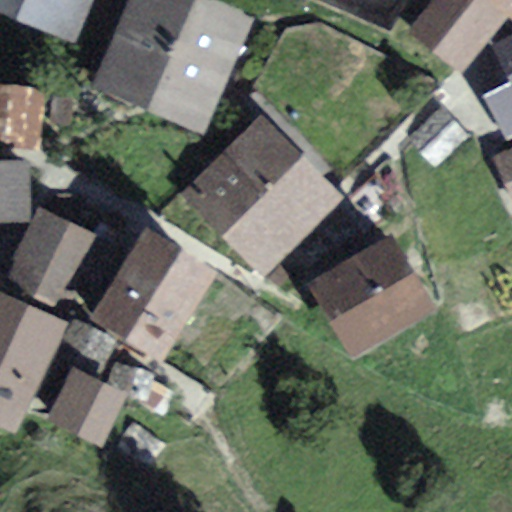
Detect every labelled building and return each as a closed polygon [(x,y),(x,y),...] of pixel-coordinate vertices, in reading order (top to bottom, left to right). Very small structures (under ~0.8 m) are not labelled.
[(88,0),(0,0),(0,4),(73,36),(88,0)] [(247,15),(211,0),(130,0),(95,84),(199,128),(247,15)] [(511,0),(434,0),(413,29),(462,65),(504,8),(511,13),(511,0)] [(511,32),(494,42),(511,75),(511,81),(489,94),(509,132),(511,130),(511,32)] [(41,89),(0,85),(0,145),(37,148),(41,89)] [(441,105),(406,138),(432,165),(467,132),(441,105)] [(257,116),(182,192),(262,270),(337,194),(257,116)] [(511,148),(503,153),(511,172),(511,148)] [(26,163),(0,163),(0,217),(27,216),(26,163)] [(95,234),(39,207),(3,279),(62,308),(78,276),(97,285),(122,235),(100,224),(95,234)] [(435,306),(394,233),(310,280),(350,353),(435,306)] [(211,275),(145,235),(94,317),(161,358),(211,275)] [(66,321),(0,289),(0,419),(14,426),(66,321)] [(125,393),(74,368),(50,416),(101,441),(125,393)]
